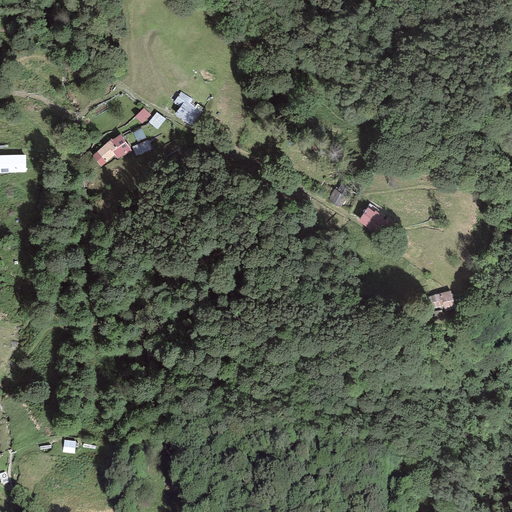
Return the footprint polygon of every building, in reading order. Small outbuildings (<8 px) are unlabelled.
[(193,100),(180,92),(173,103),(180,107),(175,114),(192,127),(202,113),(190,105),(193,100)] [(144,108),(135,117),(141,124),(151,115),(144,108)] [(156,113),(149,122),(157,130),(166,119),(156,113)] [(111,140),(92,156),(101,167),(114,156),(118,160),(131,152),(120,135),(111,140)] [(149,140),(132,147),(136,156),(153,149),(149,140)] [(25,156),(0,155),(0,174),(26,173),(25,156)] [(351,189),(341,184),(337,191),(334,190),(328,202),(340,207),(351,189)] [(392,225),(368,208),(358,222),(382,238),(392,225)] [(450,291),(428,297),(436,321),(446,320),(444,312),(456,310),(450,291)] [(75,454),(76,439),(64,439),(63,453),(75,454)]
